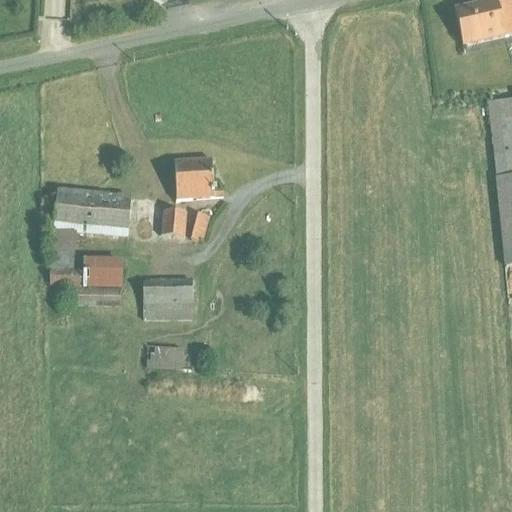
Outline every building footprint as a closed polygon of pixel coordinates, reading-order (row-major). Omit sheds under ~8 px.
[(511,0),(507,0),(497,3),(505,38),(511,36),(511,0)] [(505,38),(497,3),(454,12),(463,49),(505,40),(505,38)] [(495,180),(511,178),(511,102),(488,105),(495,180)] [(212,162),(175,165),(177,204),(214,202),(214,200),(223,200),(223,191),(214,192),(212,162)] [(511,178),(495,180),(504,269),(511,268),(511,178)] [(57,192),(54,233),(128,240),(131,199),(57,192)] [(163,213),(161,238),(184,240),(186,216),(163,213)] [(198,216),(191,242),(203,245),(210,219),(198,216)] [(77,236),(54,233),(49,289),(73,290),(72,308),(120,310),(120,291),(122,291),(122,262),(84,261),(84,263),(83,263),(83,274),(73,273),(77,236)] [(192,282),(143,282),(143,324),(192,323),(192,282)] [(182,372),(183,358),(183,352),(147,350),(146,371),(182,372)] [(183,358),(182,372),(192,373),(192,365),(194,365),(194,359),(183,358)]
